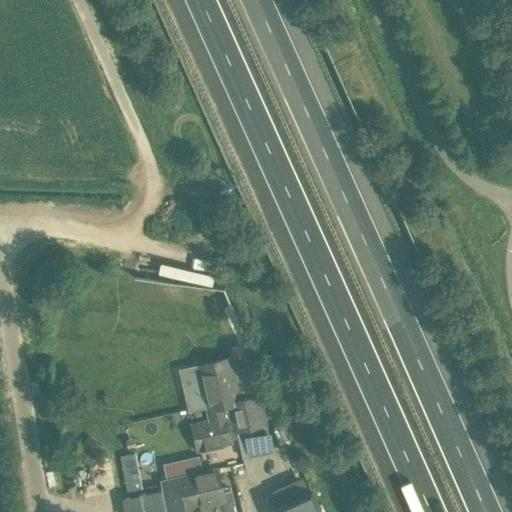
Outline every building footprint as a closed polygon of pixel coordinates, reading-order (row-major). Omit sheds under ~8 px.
[(208,421),(191,425),(197,452),(230,444),(224,414),(229,413),(229,414),(233,414),(237,430),(242,458),(273,451),(265,423),(259,398),(254,399),(247,369),(235,372),(232,358),(195,366),(206,412),(208,421)] [(277,450),(285,447),(276,425),(269,428),(277,450)] [(90,437),(77,453),(92,465),(105,449),(90,437)] [(214,471),(162,482),(168,511),(232,511),(228,494),(220,496),(214,471)] [(315,511),(308,495),(279,507),(281,511),(315,511)]
